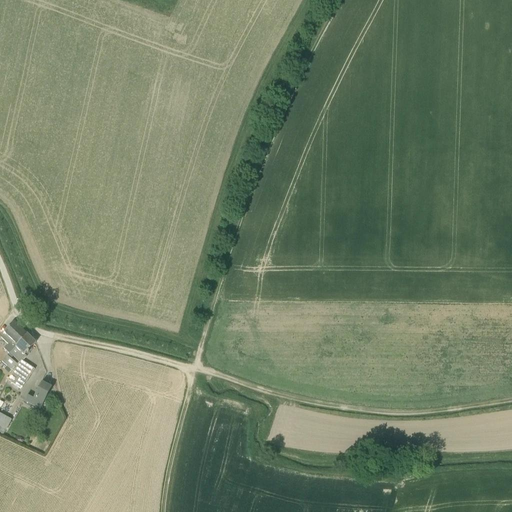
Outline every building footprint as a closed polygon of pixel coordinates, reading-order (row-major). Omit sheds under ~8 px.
[(26,338),(13,325),(3,336),(4,338),(0,341),(7,348),(8,348),(3,352),(8,357),(9,356),(26,338)] [(23,358),(35,346),(26,338),(9,356),(19,366),(8,384),(20,392),(24,385),(25,386),(34,373),(22,365),(26,360),(23,358)] [(9,376),(10,377),(11,376),(10,375),(16,367),(7,359),(6,359),(0,366),(0,369),(8,377),(9,376)] [(38,415),(51,390),(41,385),(32,401),(27,398),(24,404),(24,405),(22,408),(30,411),(31,408),(35,410),(34,413),(38,415)] [(11,423),(0,417),(0,437),(2,439),(5,433),(6,433),(11,423)]
